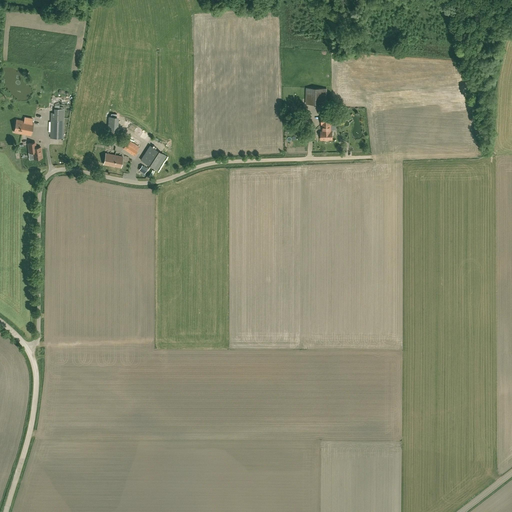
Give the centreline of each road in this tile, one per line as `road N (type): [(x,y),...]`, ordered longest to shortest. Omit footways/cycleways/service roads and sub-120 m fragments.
road 1 (unclassified): [(27,350),(38,337),(39,196),(50,173),(71,169),(147,183),(225,161),(366,157)]
road 2 (unclassified): [(6,511),(33,415),(27,350)]
